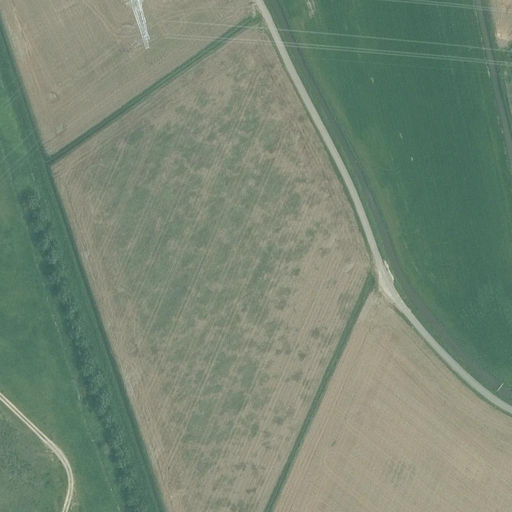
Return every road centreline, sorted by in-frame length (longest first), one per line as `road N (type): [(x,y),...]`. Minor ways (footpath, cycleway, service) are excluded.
road 1 (unclassified): [(511,411),(455,368),(406,312),(259,0)]
road 2 (track): [(0,399),(68,465),(76,511)]
